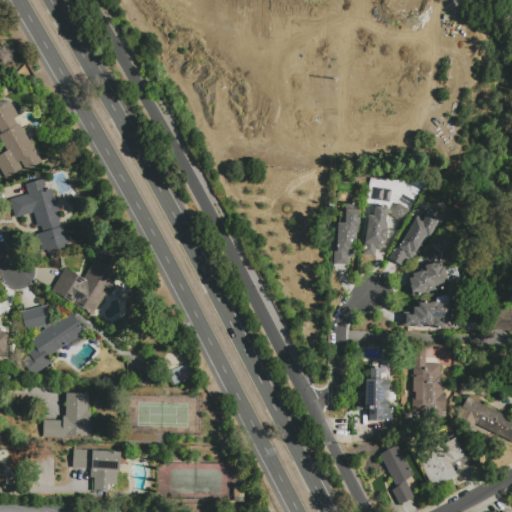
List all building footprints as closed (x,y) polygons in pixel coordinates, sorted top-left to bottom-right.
[(492,0),(488,5),(472,9),(461,2),(460,0),(492,0)] [(6,179),(0,169),(0,155),(7,151),(0,139),(0,135),(2,134),(0,131),(0,101),(1,101),(3,104),(9,100),(18,116),(14,119),(17,125),(19,123),(42,162),(26,171),(21,161),(18,163),(22,169),(6,179)] [(65,249),(43,255),(37,234),(44,232),(42,227),(38,228),(34,213),(16,219),(10,199),(28,194),(28,192),(26,192),(24,185),(44,180),(46,187),(42,188),(43,191),(52,189),(61,221),(59,222),(61,227),(66,226),(71,244),(64,246),(65,249)] [(345,223),(345,222),(343,221),(343,211),(345,211),(345,204),(359,204),(359,218),(360,218),(359,228),(355,228),(354,242),(353,258),(348,258),(348,268),(336,267),(337,223),(345,223)] [(391,216),(398,204),(409,211),(403,222),(391,216)] [(388,207),(385,229),(387,230),(386,241),(384,241),(383,249),(381,249),(381,252),(376,251),(375,257),(363,256),(364,250),(365,250),(365,245),(364,244),(368,216),(374,216),(375,205),(388,207)] [(401,265),(390,259),(398,245),(400,246),(416,219),(422,222),(427,213),(439,219),(423,247),(420,246),(412,260),(406,257),(401,265)] [(432,245),(441,235),(452,244),(442,254),(432,245)] [(53,290),(66,268),(83,279),(95,259),(119,273),(113,283),(115,284),(108,295),(106,293),(93,315),(53,290)] [(412,296),(408,280),(414,278),(413,274),(426,270),(425,266),(440,262),(441,268),(444,267),(449,286),(412,296)] [(403,327),(403,312),(413,312),(413,307),(419,307),(419,303),(430,303),(437,303),(447,304),(450,304),(450,321),(453,321),(453,329),(441,328),(429,328),(429,332),(408,332),(408,327),(403,327)] [(83,332),(52,355),(53,357),(48,360),(52,366),(34,379),(33,378),(23,363),(31,358),(29,354),(36,349),(30,340),(45,330),(44,328),(27,333),(21,312),(46,305),(51,326),(53,327),(70,316),(72,319),(74,318),(83,332)] [(493,311),(511,311),(511,332),(508,332),(508,331),(493,330),(493,311)] [(0,326),(1,327),(1,331),(8,332),(8,356),(0,356),(0,326)] [(440,364),(440,367),(441,367),(441,375),(443,375),(443,393),(445,393),(445,409),(430,409),(430,413),(412,413),(413,349),(425,349),(425,358),(434,358),(440,364)] [(388,408),(394,408),(394,422),(368,422),(368,409),(365,409),(365,379),(370,379),(370,369),(370,368),(381,368),(381,374),(388,374),(388,408)] [(67,396),(89,396),(88,413),(92,413),(91,427),(88,427),(88,439),(65,438),(65,440),(44,440),(44,421),(64,421),(64,419),(66,419),(67,396)] [(511,443),(460,418),(469,399),(511,419),(511,443)] [(457,476),(433,489),(415,457),(439,444),(441,447),(455,439),(465,456),(450,464),(457,476)] [(414,497),(400,504),(392,490),(397,488),(380,455),(388,450),(398,446),(413,476),(410,477),(410,478),(405,481),(414,497)] [(73,470),(74,450),(120,452),(120,472),(118,472),(117,495),(94,494),(95,480),(91,480),(91,471),(73,470)]
